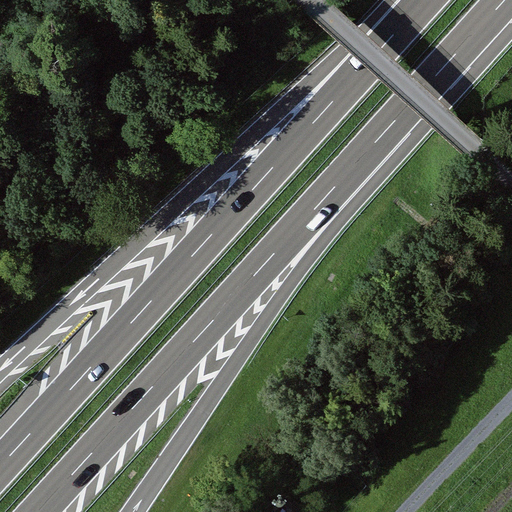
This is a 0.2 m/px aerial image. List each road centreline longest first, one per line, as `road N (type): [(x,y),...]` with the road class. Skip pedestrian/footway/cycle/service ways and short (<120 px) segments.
road 1 (motorway): [(424,0),(0,462)]
road 2 (motorway): [(422,0),(360,32),(4,365)]
road 3 (motorway): [(35,511),(401,114)]
road 4 (motorway): [(138,511),(302,265),(402,148),(401,114)]
road 5 (track): [(511,184),(305,0)]
road 6 (motorway): [(401,114),(507,0)]
road 7 (track): [(511,404),(406,511)]
